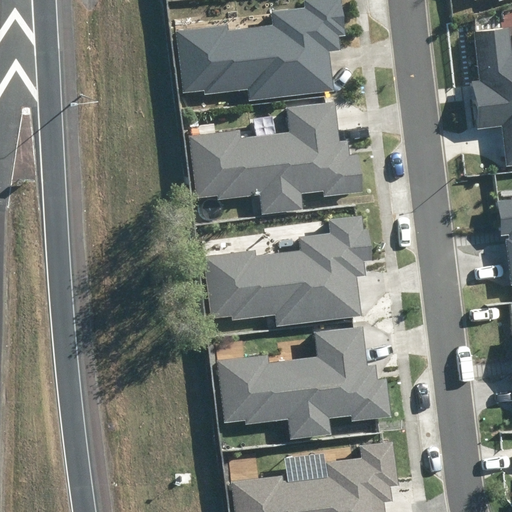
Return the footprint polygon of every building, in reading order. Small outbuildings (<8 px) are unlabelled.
[(250,102),(335,91),(330,52),(339,50),(337,37),(345,36),(340,0),(303,0),(304,9),(271,13),(272,25),(229,30),(229,26),(174,33),(182,94),(204,91),(205,95),(249,89),(250,102)] [(507,166),(511,165),(511,42),(511,30),(474,34),(480,81),(472,82),(478,130),(502,127),(507,166)] [(323,196),(362,191),(358,156),(349,157),(347,141),(339,142),(334,103),(287,109),(290,133),(241,139),(240,129),(187,135),(195,198),(216,196),(216,200),(259,195),(261,215),(304,210),(302,192),(322,189),(323,196)] [(506,240),(511,285),(511,200),(498,202),(502,235),(508,234),(509,240),(506,240)] [(278,327),(363,316),(357,276),(366,275),(365,261),(373,260),(368,229),(364,230),(362,216),(330,220),(332,233),(298,237),(300,249),(257,255),(256,250),(202,257),(210,318),(232,315),(232,319),(276,314),(278,327)] [(351,421),(391,416),(386,380),(378,381),(376,366),(368,367),(363,327),(315,333),(318,358),(269,364),(268,353),(216,360),(224,423),(244,420),(245,425),(287,419),(289,440),(332,434),(330,416),(350,414),(351,421)] [(385,511),(384,502),(393,500),(390,485),(400,484),(394,441),(361,446),(362,456),(326,462),(328,475),(283,481),(282,475),(229,483),(233,511),(385,511)]
